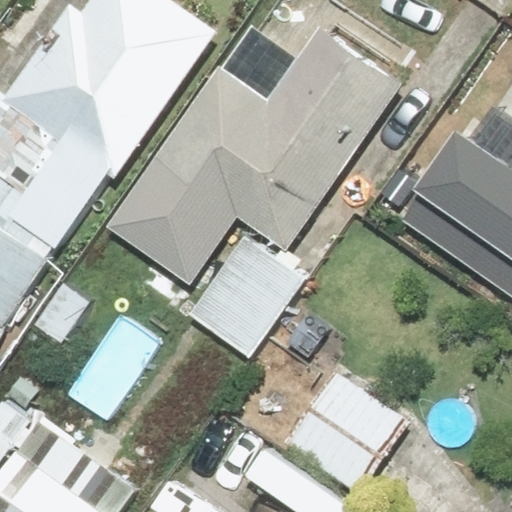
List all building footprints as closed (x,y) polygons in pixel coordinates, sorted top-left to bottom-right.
[(0,0),(0,13),(9,0),(0,0)] [(0,358),(232,32),(187,0),(91,0),(0,129),(0,358)] [(230,62),(129,228),(213,279),(250,218),(309,254),(408,91),(319,36),(283,94),(230,62)] [(511,141),(482,120),(435,185),(511,240),(511,141)] [(324,284),(258,237),(204,312),(271,359),(324,284)] [(348,365),(292,442),(364,495),(420,418),(348,365)] [(0,481),(4,485),(0,489),(0,511),(144,511),(166,483),(25,377),(0,410),(0,481)] [(370,511),(308,465),(279,503),(291,511),(370,511)]
